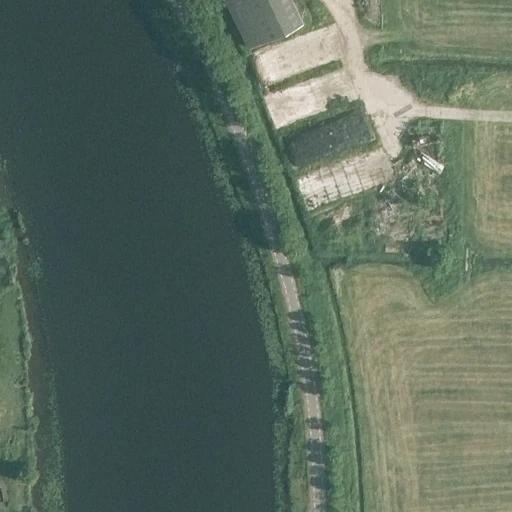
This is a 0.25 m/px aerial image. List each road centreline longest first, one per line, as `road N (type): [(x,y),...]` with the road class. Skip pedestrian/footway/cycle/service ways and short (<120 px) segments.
road 1 (unclassified): [(319,511),(301,330),(281,248),(213,65),(177,0)]
road 2 (track): [(511,118),(403,110),(361,73),(343,0)]
